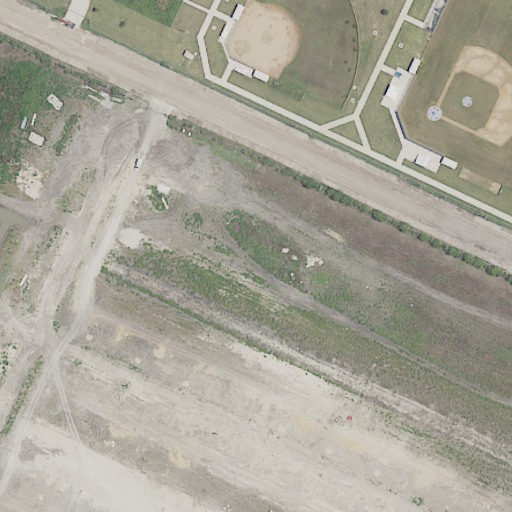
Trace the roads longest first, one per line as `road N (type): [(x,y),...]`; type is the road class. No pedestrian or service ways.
road 1 (tertiary): [(511,254),(0,11)]
road 2 (residential): [(0,315),(416,511)]
road 3 (residential): [(155,85),(0,410)]
